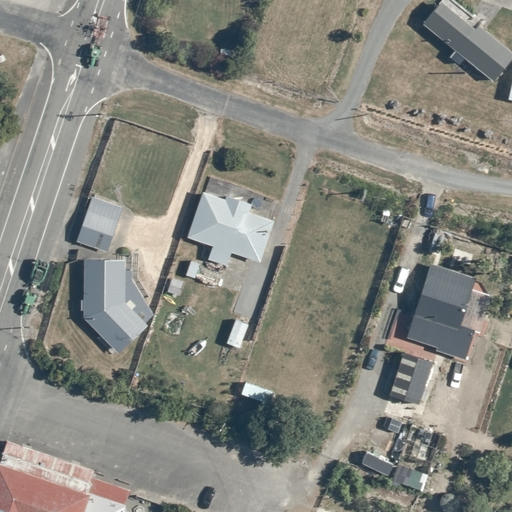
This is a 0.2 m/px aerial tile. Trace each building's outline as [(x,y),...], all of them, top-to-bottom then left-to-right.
[(441,1),(423,24),(455,50),(450,57),(459,65),(464,58),(493,82),(511,58),(511,51),(478,25),(475,28),(441,1)] [(225,198),(203,191),(187,237),(213,246),(208,259),(227,266),(231,252),(260,262),(274,220),(249,212),(252,204),(227,195),(225,198)] [(93,196),(77,241),(108,252),(123,206),(93,196)] [(126,259),(85,258),(84,299),(81,299),(81,310),(84,310),(84,318),(119,353),(148,325),(145,323),(154,314),(132,279),(133,270),(126,269),(126,259)] [(476,277),(430,263),(407,336),(438,347),(437,350),(466,359),(474,332),(480,333),(492,294),(472,288),(476,277)] [(432,362),(403,353),(389,394),(419,403),(432,362)] [(8,440),(4,451),(2,451),(0,457),(0,511),(132,511),(127,510),(128,509),(125,508),(125,510),(123,509),(130,489),(96,477),(97,474),(94,473),(95,470),(8,440)]
